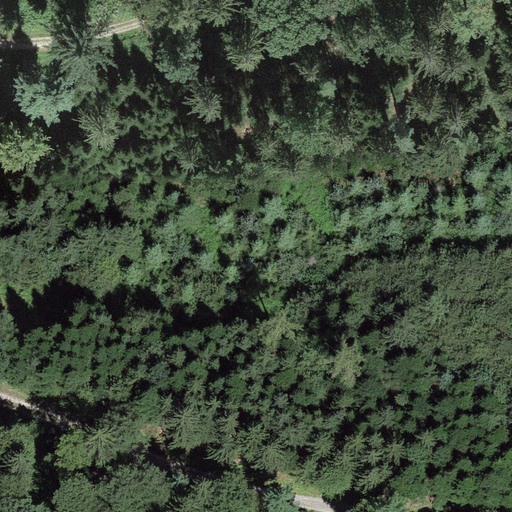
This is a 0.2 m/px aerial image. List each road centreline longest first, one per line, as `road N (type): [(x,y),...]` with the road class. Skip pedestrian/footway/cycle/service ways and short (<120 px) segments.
road 1 (track): [(0,399),(228,485),(377,511)]
road 2 (track): [(0,38),(88,33),(189,0)]
